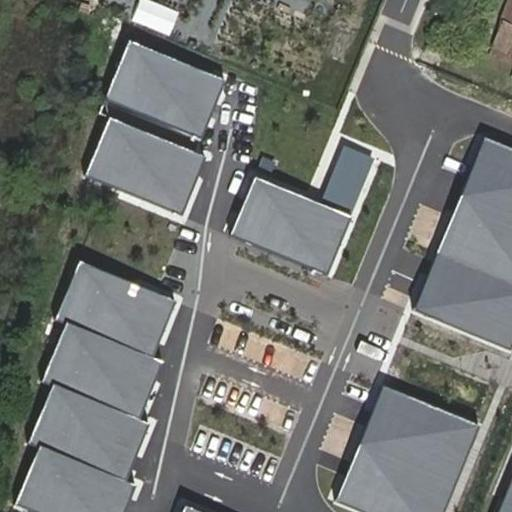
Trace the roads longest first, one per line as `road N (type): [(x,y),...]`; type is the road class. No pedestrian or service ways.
road 1 (residential): [(440,114),(278,502),(301,511)]
road 2 (residential): [(412,0),(380,86),(440,114)]
